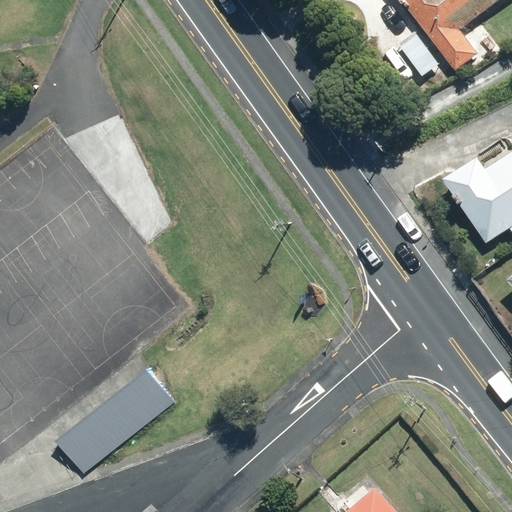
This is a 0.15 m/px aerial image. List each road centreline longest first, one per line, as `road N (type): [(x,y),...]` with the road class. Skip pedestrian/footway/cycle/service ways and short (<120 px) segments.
road 1 (trunk): [(208,0),(428,308)]
road 2 (residential): [(200,511),(428,308)]
road 3 (unknown): [(56,511),(167,471),(233,482)]
road 4 (trunk): [(428,308),(511,413)]
